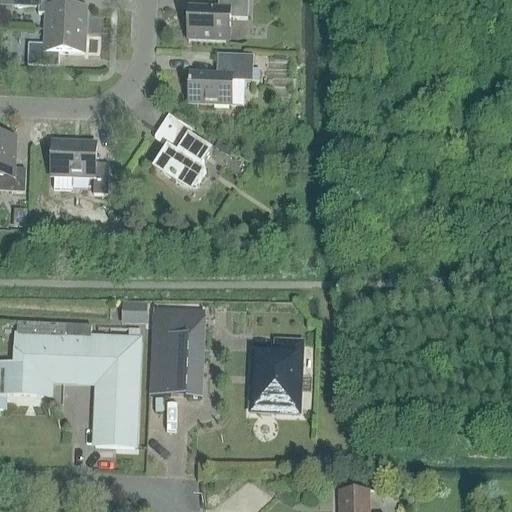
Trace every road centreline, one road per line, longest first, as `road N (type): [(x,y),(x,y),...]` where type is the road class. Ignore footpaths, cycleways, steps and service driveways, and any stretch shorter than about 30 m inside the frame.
road 1 (residential): [(0,106),(94,108),(122,96),(142,59),(146,0)]
road 2 (unclassified): [(180,511),(138,490),(0,481)]
